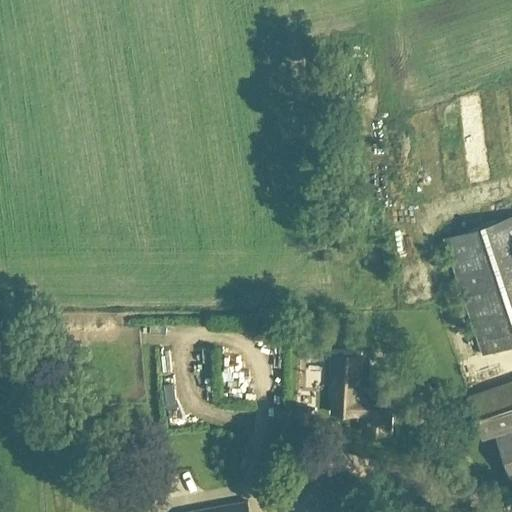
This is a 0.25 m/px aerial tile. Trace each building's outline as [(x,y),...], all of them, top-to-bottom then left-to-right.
[(484,354),(511,344),(511,215),(445,238),(484,354)] [(391,434),(392,407),(373,406),(373,402),(360,401),(362,355),(334,354),(332,399),(334,399),(333,413),(365,415),(364,433),(391,434)] [(482,439),(511,429),(511,381),(469,396),(482,439)] [(294,464),(343,477),(348,455),(313,446),(314,410),(296,409),(294,464)] [(511,483),(511,431),(496,437),(511,483)] [(343,479),(296,466),(288,496),(304,500),(305,499),(319,503),(319,504),(335,508),(343,479)] [(250,511),(249,502),(197,511),(250,511)]
